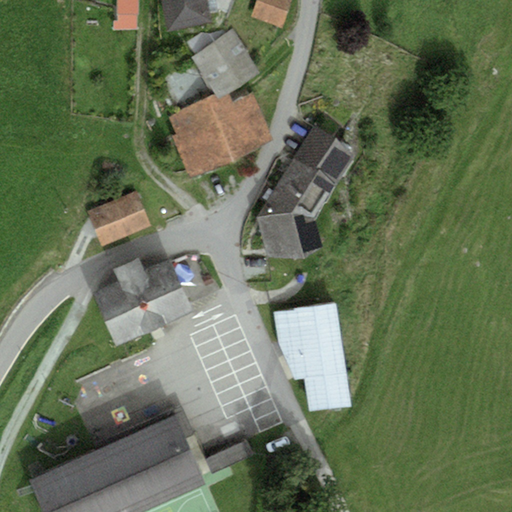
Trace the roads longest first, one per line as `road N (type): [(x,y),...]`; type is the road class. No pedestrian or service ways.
road 1 (unclassified): [(227,227),(240,302),(341,511)]
road 2 (unclassified): [(227,227),(92,269),(34,317),(0,366)]
road 3 (unclassified): [(311,0),(290,103),(227,227)]
